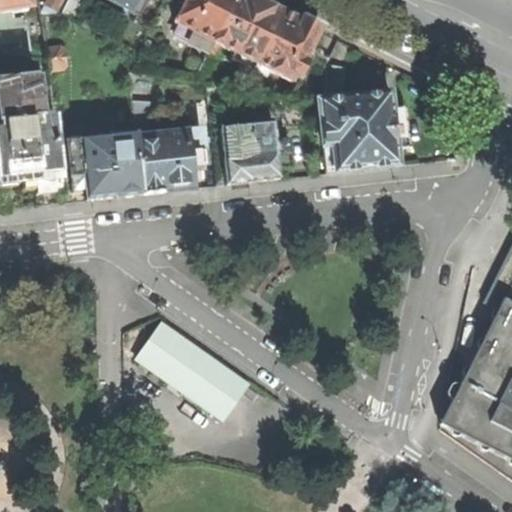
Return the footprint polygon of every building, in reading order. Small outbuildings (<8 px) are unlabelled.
[(0,0),(0,13),(28,9),(26,0),(0,0)] [(62,0),(47,0),(40,16),(55,15),(62,0)] [(87,0),(68,0),(62,13),(77,21),(87,0)] [(135,0),(109,0),(130,11),(135,0)] [(185,0),(174,22),(179,24),(193,32),(189,41),(208,51),(233,0),(185,0)] [(260,1),(258,0),(233,0),(208,51),(214,54),(218,45),(233,52),(230,58),(254,70),(256,64),(282,12),(260,1)] [(294,17),(282,12),(256,64),(291,82),(293,79),(302,74),(314,50),(311,49),(321,30),(301,19),(300,21),(294,17)] [(0,62),(30,58),(24,18),(0,21),(0,62)] [(179,24),(175,33),(189,41),(193,32),(179,24)] [(59,47),(47,49),(50,70),(63,68),(66,63),(64,51),(59,47)] [(345,97),(345,93),(347,68),(330,67),(326,76),(327,95),(325,95),(325,100),(345,97)] [(0,80),(0,124),(1,132),(0,131),(0,186),(19,185),(20,190),(34,189),(33,183),(60,179),(48,74),(0,80)] [(215,85),(206,86),(208,102),(217,101),(215,85)] [(345,97),(325,100),(318,100),(326,174),(363,170),(398,166),(396,149),(392,109),(390,93),(345,97)] [(392,109),(396,149),(409,148),(405,108),(392,109)] [(98,137),(112,135),(110,118),(96,120),(98,137)] [(278,166),(275,142),(273,122),(220,128),(227,185),(253,182),(279,179),(278,166)] [(201,131),(136,138),(142,194),(172,191),(193,188),(191,166),(205,165),(201,131)] [(80,139),(84,177),(86,200),(113,197),(142,194),(136,138),(136,133),(112,135),(98,137),(80,139)] [(84,177),(80,139),(65,140),(69,178),(84,177)] [(290,164),(287,140),(275,142),(278,166),(290,164)] [(49,194),(62,193),(60,179),(33,183),(34,189),(35,196),(49,194)] [(511,305),(501,300),(494,315),(439,426),(511,462),(511,305)] [(250,383),(163,323),(139,357),(225,419),(250,383)]
